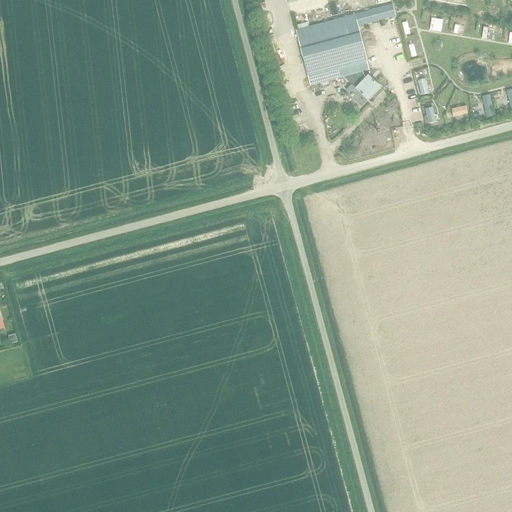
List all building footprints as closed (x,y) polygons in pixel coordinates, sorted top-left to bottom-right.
[(353,74),(360,85),(356,89),(368,99),(380,86),(369,76),(366,78),(362,71),(369,70),(364,50),(358,26),(396,16),(393,5),(308,27),(299,30),(296,31),(305,66),(310,85),(353,74)] [(439,12),(437,20),(446,23),(448,14),(439,12)] [(405,20),(405,30),(414,29),(414,20),(405,20)] [(492,35),(494,24),(482,22),(480,33),(492,35)] [(410,51),(419,50),(418,38),(408,39),(410,51)] [(412,67),(415,75),(423,71),(419,63),(412,67)] [(416,78),(419,90),(430,87),(427,75),(416,78)] [(433,99),(435,99),(435,94),(421,95),(421,106),(433,105),(433,99)] [(471,97),(471,106),(482,106),(482,97),(471,97)]
